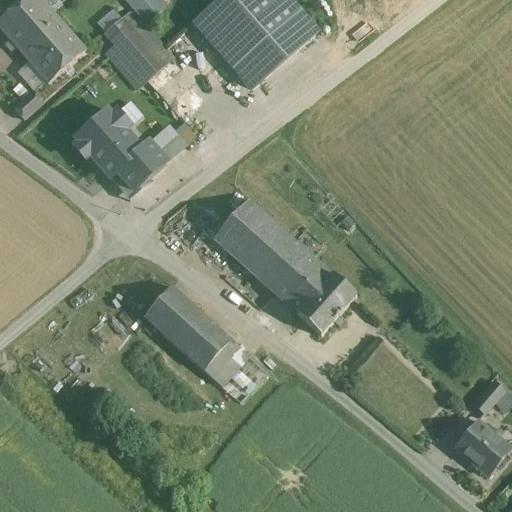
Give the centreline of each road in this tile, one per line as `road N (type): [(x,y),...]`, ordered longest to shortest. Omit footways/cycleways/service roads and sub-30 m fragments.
road 1 (unclassified): [(469,511),(128,237)]
road 2 (unclassified): [(435,0),(128,237)]
road 3 (track): [(0,346),(128,237)]
road 4 (unclassified): [(128,237),(0,138)]
